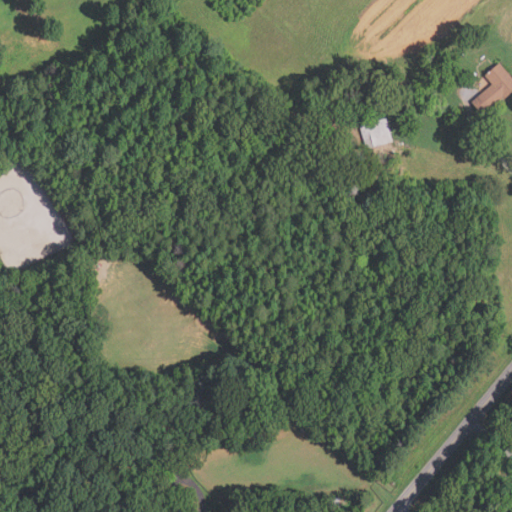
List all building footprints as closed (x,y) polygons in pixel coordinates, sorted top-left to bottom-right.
[(485,115),(473,102),(494,84),(487,75),(502,62),(511,74),(511,94),(506,99),(505,97),(485,115)] [(369,149),(361,126),(388,118),(395,141),(369,149)] [(408,136),(407,127),(417,126),(418,135),(408,136)] [(89,284),(71,271),(86,252),(103,265),(89,284)] [(122,504),(93,494),(97,482),(106,485),(111,470),(104,468),(108,456),(135,466),(122,504)] [(324,509),(324,499),(339,498),(340,508),(324,509)]
